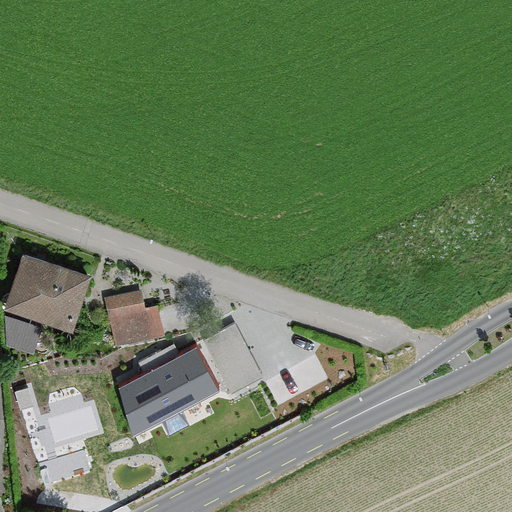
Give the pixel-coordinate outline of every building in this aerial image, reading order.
[(12,310),(80,328),(95,273),(27,254),(12,310)] [(143,294),(106,303),(118,349),(170,336),(163,306),(147,310),(143,294)] [(8,317),(14,349),(38,357),(47,331),(8,317)] [(235,321),(204,337),(232,390),(262,374),(235,321)] [(226,386),(199,337),(178,348),(174,341),(138,359),(142,366),(115,379),(131,437),(226,386)]
